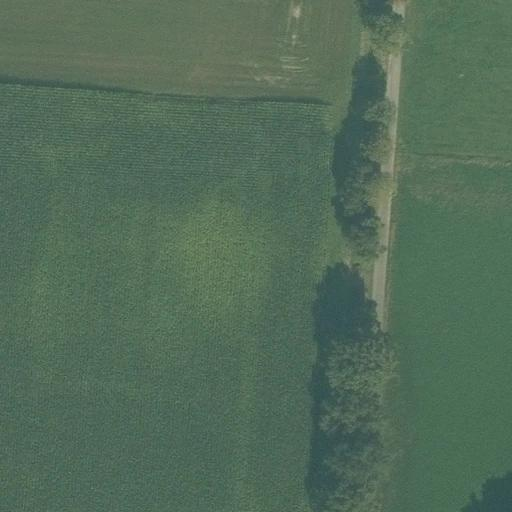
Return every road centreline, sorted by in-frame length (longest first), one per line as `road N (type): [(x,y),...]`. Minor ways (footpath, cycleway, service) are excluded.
road 1 (unclassified): [(399,0),(365,511)]
road 2 (track): [(392,94),(0,72)]
